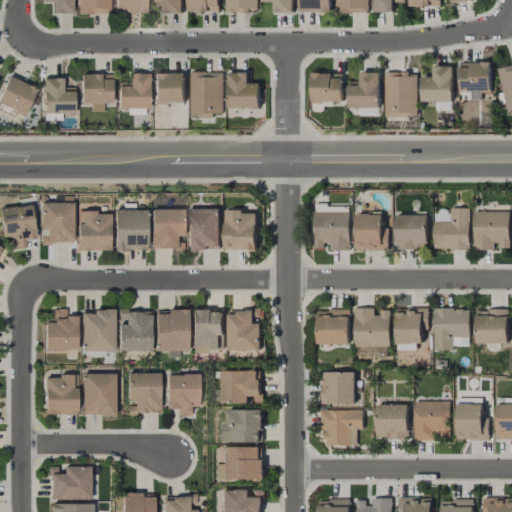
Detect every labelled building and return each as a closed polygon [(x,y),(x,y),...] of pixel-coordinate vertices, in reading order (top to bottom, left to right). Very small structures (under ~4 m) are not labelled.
[(53,14),(72,13),(72,0),(41,0),(41,3),(52,3),(53,14)] [(110,13),(109,0),(77,0),(78,14),(110,13)] [(146,12),(145,0),(114,0),(114,12),(146,12)] [(182,0),(151,0),(151,3),(162,3),(163,14),(183,13),(182,0)] [(187,0),(188,12),(219,11),(218,0),(187,0)] [(256,0),(224,0),(224,11),(256,12),(256,0)] [(293,13),(292,0),(261,0),(262,2),(273,2),(273,13),(293,13)] [(300,0),(300,13),(331,12),(330,0),(300,0)] [(369,13),(368,0),(336,0),(337,14),(369,13)] [(404,2),(404,0),(373,0),(373,12),(393,12),(393,2),(404,2)] [(460,92),(491,91),(491,62),(460,63),(460,92)] [(511,109),(511,65),(497,69),(507,111),(511,109)] [(454,66),(433,66),(433,77),(422,77),(421,101),(453,102),(454,66)] [(223,72),(191,72),(190,117),(214,117),(214,113),(223,114),(223,72)] [(228,108),(260,108),(260,83),(248,83),(248,72),(228,72),(228,108)] [(380,108),(379,72),(360,73),(360,81),(348,82),(348,108),(380,108)] [(417,72),(384,73),(385,117),(417,116),(417,72)] [(111,73),(80,74),(81,103),(90,103),(90,112),(103,111),(103,103),(112,102),(111,73)] [(148,73),(130,73),(129,86),(118,85),(117,108),(127,108),(127,114),(147,115),(148,73)] [(155,103),(185,103),(185,73),(154,73),(155,103)] [(343,102),(342,73),(311,73),(311,102),(343,102)] [(36,88),(8,76),(0,93),(0,104),(24,115),(36,88)] [(74,113),(74,87),(62,87),(62,78),(44,78),(43,119),(61,120),(61,113),(74,113)] [(73,202),(40,202),(40,243),(72,243),(73,202)] [(31,204),(0,208),(0,222),(2,237),(10,236),(12,248),(26,247),(25,239),(35,238),(31,204)] [(350,213),(328,212),(328,205),(322,205),(322,213),(314,212),(313,249),(327,249),(327,250),(349,250),(350,213)] [(470,208),(450,208),(450,221),(434,221),(434,250),(469,250),(470,208)] [(113,210),(114,250),(147,250),(146,209),(113,210)] [(183,209),(150,209),(150,249),(183,249),(183,209)] [(220,209),(187,209),(187,250),(220,250),(220,209)] [(256,211),(224,212),(225,251),(257,250),(256,211)] [(109,212),(76,212),(77,250),(109,250),(109,212)] [(510,212),(474,212),(474,250),(496,250),(496,248),(510,248),(510,212)] [(356,215),(355,250),(388,251),(389,228),(382,228),(382,215),(356,215)] [(396,249),(428,248),(427,215),(395,215),(396,249)] [(77,350),(76,315),(65,316),(65,308),(51,309),(52,321),(43,321),(44,350),(77,350)] [(354,346),(389,346),(390,310),(376,310),(376,308),(354,308),(354,346)] [(428,308),(395,309),(397,350),(417,350),(416,343),(423,343),(422,329),(428,329),(428,308)] [(469,308),(433,309),(434,351),(453,350),(453,346),(469,346),(469,308)] [(113,309),(80,310),(81,351),(114,350),(113,309)] [(187,309),(154,310),(155,350),(167,350),(167,357),(178,357),(178,350),(187,350),(187,309)] [(151,311),(119,310),(119,323),(118,323),(117,350),(150,350),(151,311)] [(228,350),(261,350),(261,321),(260,321),(260,310),(228,310),(228,350)] [(317,344),(349,344),(349,310),(317,310),(317,344)] [(508,344),(508,310),(475,310),(476,344),(508,344)] [(355,354),(386,355),(387,347),(355,347),(355,354)] [(222,404),(248,404),(248,397),(254,396),(255,402),(260,402),(260,371),(221,372),(222,404)] [(159,372),(126,373),(127,413),(159,412),(159,372)] [(321,372),(321,404),(354,405),(355,372),(321,372)] [(114,373),(82,373),(81,414),(114,415),(114,373)] [(198,374),(165,374),(166,408),(176,408),(176,416),(190,415),(190,406),(198,406),(198,374)] [(77,414),(76,387),(73,387),(72,376),(43,376),(44,414),(77,414)] [(450,435),(450,401),(414,402),(415,440),(435,440),(435,435),(450,435)] [(409,438),(408,404),(376,405),(376,439),(409,438)] [(488,439),(488,419),(483,419),(483,404),(455,405),(456,440),(488,439)] [(511,404),(496,404),(496,439),(511,438),(511,404)] [(261,410),(224,410),(225,443),(262,442),(261,410)] [(362,429),(362,410),(321,411),(321,427),(324,427),(325,446),(357,445),(356,430),(362,429)] [(259,447),(222,447),(222,464),(215,464),(215,480),(263,481),(263,459),(259,458),(259,447)] [(90,499),(90,466),(60,466),(49,466),(49,499),(90,499)] [(221,490),(221,511),(260,511),(260,490),(251,490),(251,489),(221,490)] [(121,511),(153,511),(153,493),(121,493),(121,511)] [(163,495),(162,511),(195,511),(196,506),(195,506),(195,496),(163,495)] [(392,511),(392,498),(369,498),(369,500),(356,501),(356,511),(392,511)] [(431,511),(431,498),(399,498),(398,511),(431,511)] [(511,511),(511,498),(483,498),(482,511),(511,511)] [(318,499),(318,511),(350,511),(350,500),(318,499)] [(472,511),(473,500),(441,500),(441,511),(472,511)] [(91,511),(92,503),(51,504),(51,511),(91,511)]
